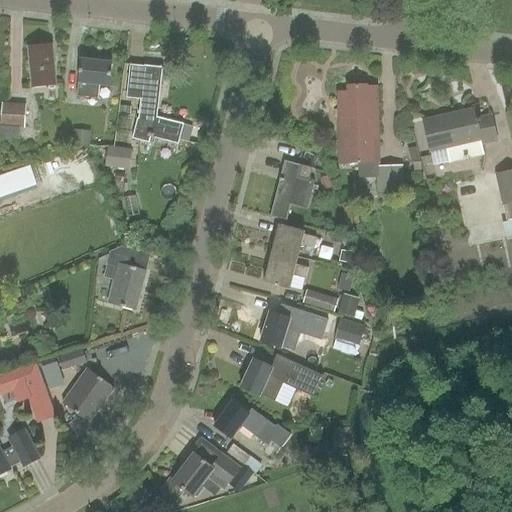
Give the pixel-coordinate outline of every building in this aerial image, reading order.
[(32,88),(57,86),(53,44),(28,46),(32,88)] [(110,86),(113,62),(81,59),(77,96),(99,99),(101,85),(110,86)] [(180,144),(185,125),(158,118),(163,68),(145,66),(145,67),(131,65),(128,98),(142,99),(140,119),(138,118),(133,139),(151,143),(151,137),(180,144)] [(379,168),(378,89),(368,89),(367,87),(346,88),(346,93),(338,94),(340,166),(359,165),(360,181),(379,180),(379,196),(404,195),(404,168),(379,168)] [(25,131),(27,107),(3,105),(1,128),(0,127),(0,139),(20,141),(20,131),(25,131)] [(426,123),(432,152),(448,149),(452,163),(482,156),(480,146),(496,142),(491,119),(477,122),(475,112),(426,123)] [(128,171),(131,150),(109,148),(107,169),(128,171)] [(307,211),(315,182),(310,181),(313,170),(286,163),(271,219),(287,223),(291,207),(307,211)] [(511,170),(496,175),(506,220),(511,218),(511,170)] [(272,256),(298,262),(302,246),(315,250),(317,240),(305,237),(305,233),(280,227),(272,256)] [(151,255),(132,250),(123,248),(111,252),(104,278),(115,281),(112,290),(116,291),(113,305),(137,311),(151,255)] [(297,266),(298,262),(272,256),(265,285),(290,291),(291,289),(300,291),(303,280),(307,281),(310,270),(297,266)] [(339,300),(308,291),(304,304),(335,313),(339,300)] [(365,314),(356,311),(360,299),(343,295),(338,314),(340,314),(340,315),(362,322),(365,314)] [(314,316),(274,303),(261,343),(283,350),(283,349),(295,353),(301,334),(314,339),(318,327),(311,325),(314,316)] [(358,348),(365,329),(342,321),(336,341),(358,348)] [(63,370),(87,363),(83,351),(59,358),(63,370)] [(284,384),(302,393),(312,372),(279,357),(273,370),(254,361),(241,389),(261,398),(261,397),(275,403),(284,384)] [(34,363),(0,375),(0,394),(12,390),(16,402),(28,397),(37,421),(54,415),(34,363)] [(90,423),(115,389),(88,369),(63,403),(90,423)] [(252,411),(249,415),(233,403),(214,428),(231,441),(242,428),(263,444),(274,428),(252,411)] [(333,441),(353,440),(352,429),(332,430),(333,441)] [(24,466),(39,458),(24,430),(10,438),(14,447),(2,453),(0,450),(0,475),(10,470),(8,466),(21,459),(24,466)] [(231,488),(243,472),(209,446),(202,455),(201,454),(198,458),(194,455),(174,482),(171,480),(162,492),(177,503),(185,492),(194,499),(209,479),(227,493),(231,488)] [(246,468),(257,477),(264,468),(235,446),(228,455),(246,468)] [(270,486),(257,477),(246,468),(243,472),(231,488),(241,495),(270,486)]
